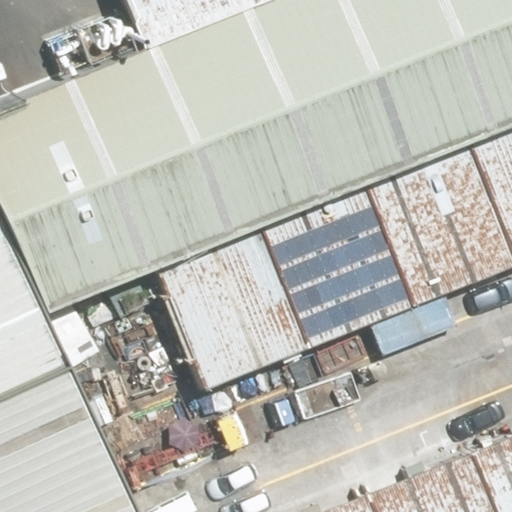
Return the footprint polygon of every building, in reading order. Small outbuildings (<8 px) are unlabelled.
[(0,174),(64,311),(151,275),(511,126),(511,0),(260,0),(143,48),(0,107),(0,174)] [(123,0),(143,48),(260,0),(123,0)] [(511,126),(151,275),(200,393),(511,264),(511,126)] [(64,311),(0,174),(0,374),(77,339),(64,311)] [(155,511),(77,339),(0,374),(0,511),(155,511)] [(511,511),(511,430),(312,511),(511,511)]
